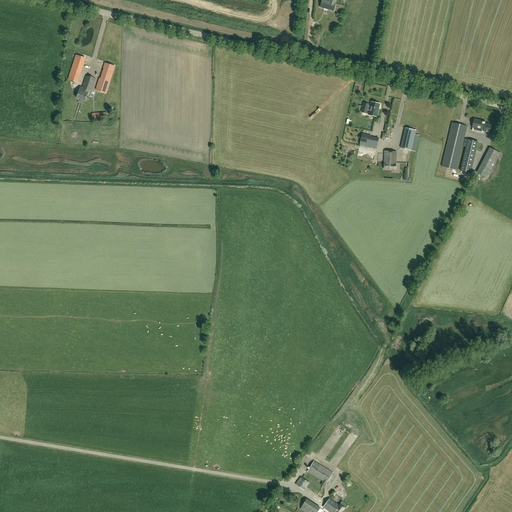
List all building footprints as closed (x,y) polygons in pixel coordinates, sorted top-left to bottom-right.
[(336,0),(329,0),(329,2),(322,0),(320,7),(333,11),(336,4),(335,4),(336,0)] [(89,90),(92,91),(95,80),(86,77),(82,88),(83,89),(82,92),(79,92),(77,98),(85,101),(89,90)] [(106,93),(109,82),(100,79),(97,90),(106,93)] [(375,116),(377,117),(379,104),(377,103),(373,102),(373,103),(371,102),(370,106),(368,106),(369,104),(364,103),(363,107),(362,109),(369,111),(368,115),(370,115),(374,116),(375,116)] [(107,113),(92,114),(92,122),(104,121),(103,116),(107,115),(107,113)] [(485,122),(474,120),(472,127),(483,130),(483,131),(489,133),(491,125),(485,124),(485,122)] [(442,166),(456,170),(466,126),(452,123),(442,166)] [(402,144),(401,148),(411,150),(416,130),(405,128),(404,133),(405,133),(403,144),(402,144)] [(378,138),(377,139),(371,138),(371,137),(362,135),(360,145),(376,148),(378,138)] [(478,139),(465,136),(464,141),(467,142),(460,171),(470,173),(478,139)] [(490,148),(480,167),(477,173),(488,178),(491,172),(500,154),(490,148)] [(385,152),(384,169),(395,170),(396,152),(385,152)] [(314,461),(307,472),(323,481),(320,485),(324,487),(333,472),(314,461)] [(301,477),(295,484),(304,490),(309,483),(301,477)] [(342,511),(345,508),(346,509),(348,506),(342,501),(340,505),(330,498),(323,507),(330,511),(342,511)]
